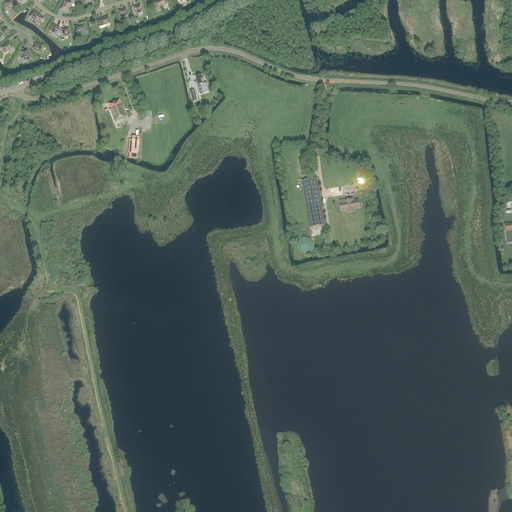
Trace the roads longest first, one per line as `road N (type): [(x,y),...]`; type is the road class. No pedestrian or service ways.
road 1 (unclassified): [(17,87),(32,99),(54,97),(210,48),(307,78),(417,85),(511,104)]
road 2 (unclassified): [(17,87),(188,28),(233,0)]
